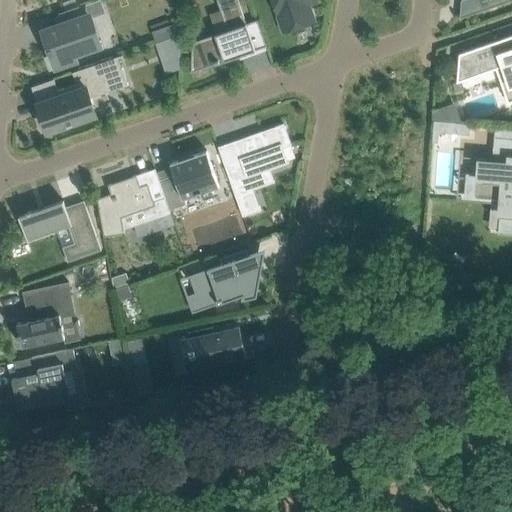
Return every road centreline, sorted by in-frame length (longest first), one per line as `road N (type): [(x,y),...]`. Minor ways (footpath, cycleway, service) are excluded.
road 1 (track): [(511,371),(0,472)]
road 2 (residential): [(0,182),(336,64)]
road 3 (residential): [(336,64),(283,365)]
